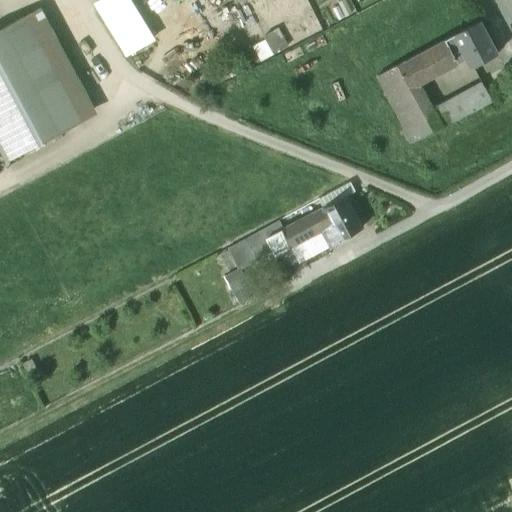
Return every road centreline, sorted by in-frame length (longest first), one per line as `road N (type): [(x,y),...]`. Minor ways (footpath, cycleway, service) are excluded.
road 1 (residential): [(511,171),(432,212),(183,109),(117,66),(78,0)]
road 2 (track): [(249,310),(0,443)]
